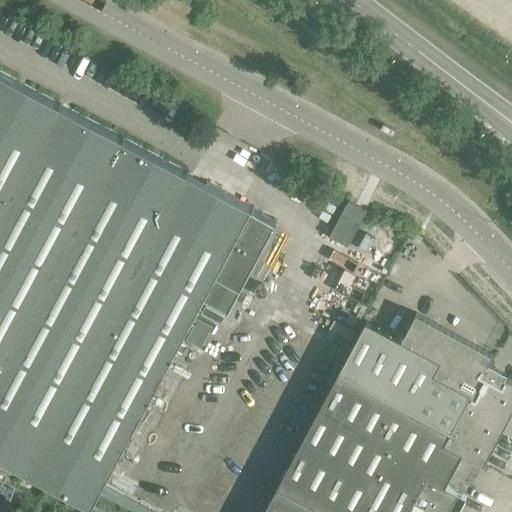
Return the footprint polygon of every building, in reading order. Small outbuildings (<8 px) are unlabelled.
[(83,57),(47,37),(42,46),(77,66),(83,57)] [(264,212),(253,206),(227,192),(205,180),(191,173),(0,69),(0,455),(59,487),(92,505),(102,486),(197,310),(218,321),(274,217),(264,212)] [(395,130),(383,123),(381,129),(393,135),(395,130)] [(362,219),(367,210),(356,204),(349,200),(330,236),(348,246),(362,219)] [(416,234),(412,242),(420,247),(425,239),(423,238),(417,235),(416,234)] [(511,411),(511,380),(505,376),(504,376),(502,378),(497,376),(498,375),(498,374),(498,373),(498,372),(497,371),(495,370),(494,370),(493,370),(491,370),(491,371),(490,372),(485,369),(486,368),(489,362),(494,354),(417,312),(402,339),(385,329),(367,320),(341,367),(452,426),(443,442),(462,453),(483,464),(484,464),(485,462),(498,438),(504,426),(511,414),(511,411)] [(485,369),(490,372),(491,371),(491,370),(493,370),(494,370),(495,370),(497,371),(498,372),(498,373),(498,374),(498,375),(497,376),(502,378),(504,376),(505,376),(508,372),(489,362),(486,368),(485,369)] [(450,511),(451,511),(453,511),(458,511),(462,506),(467,496),(466,495),(446,484),(454,469),(462,453),(443,442),(452,426),(341,367),(279,482),(334,511),(450,511)] [(334,511),(279,482),(263,511),(334,511)]
